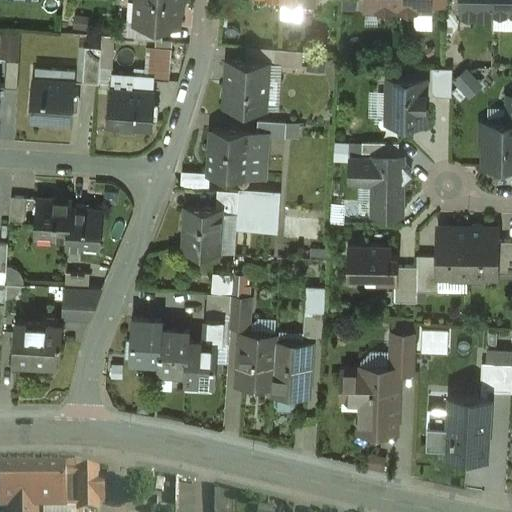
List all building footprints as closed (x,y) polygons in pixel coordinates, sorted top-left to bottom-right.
[(178,1),(165,0),(135,0),(134,24),(163,26),(178,27),(180,12),(178,12),(178,1)] [(365,0),(365,6),(377,6),(377,10),(393,10),(393,6),(397,6),(396,0),(365,0)] [(396,0),(397,6),(400,6),(400,10),(416,10),(416,6),(429,7),(428,0),(396,0)] [(461,0),(461,10),(475,10),(475,14),(493,14),(493,10),(493,0),(461,0)] [(511,0),(493,0),(493,10),(511,10),(511,0)] [(163,26),(135,24),(134,38),(162,40),(163,26)] [(20,52),(23,30),(5,28),(2,49),(20,52)] [(101,48),(85,47),(82,83),(99,84),(101,48)] [(171,48),(156,47),(153,79),(169,80),(171,48)] [(303,50),(274,48),(273,64),(301,66),(303,50)] [(267,61),(228,58),(225,105),(265,108),(267,61)] [(19,60),(5,59),(4,87),(17,88),(19,60)] [(452,67),(432,66),(431,90),(436,95),(451,95),(452,67)] [(468,95),(484,83),(472,66),(455,78),(468,95)] [(74,81),(32,78),(29,119),(71,122),(74,81)] [(425,78),(387,78),(386,121),(424,122),(425,78)] [(154,92),(110,88),(107,124),(151,127),(154,92)] [(286,121),(257,119),(256,135),(285,137),(286,121)] [(511,122),(508,123),(481,122),(481,142),(485,142),(484,164),(511,164),(511,122)] [(249,130),(212,128),(209,172),(246,174),(249,130)] [(398,142),(362,141),(362,151),(374,151),(374,155),(398,155),(398,142)] [(374,155),(374,158),(351,157),(350,179),(361,180),(361,182),(363,183),(364,184),(366,185),(368,184),(370,183),(371,182),(371,180),(373,180),(373,211),(401,212),(402,182),(411,173),(403,164),(402,164),(402,156),(398,155),(374,155)] [(239,190),(217,189),(216,202),(225,202),(228,216),(237,214),(239,190)] [(71,199),(36,197),(34,235),(67,237),(66,245),(67,245),(70,207),(71,207),(71,199)] [(215,206),(186,205),(183,249),(219,251),(221,218),(228,216),(225,202),(216,202),(215,206)] [(71,207),(70,207),(67,245),(100,247),(102,209),(71,207)] [(277,210),(239,207),(238,224),(275,228),(277,210)] [(467,227),(440,227),(437,230),(437,255),(437,275),(438,275),(467,275),(467,227)] [(497,227),(467,227),(467,275),(497,276),(497,272),(497,239),(497,227)] [(511,239),(497,239),(497,272),(511,271),(511,239)] [(391,244),(347,243),(347,278),(365,278),(365,284),(376,284),(376,285),(395,285),(397,285),(398,265),(398,253),(391,253),(391,244)] [(437,255),(417,254),(417,266),(416,290),(438,291),(438,275),(437,275),(437,255)] [(417,266),(398,265),(397,285),(395,285),(395,301),(416,301),(416,290),(417,266)] [(252,290),(252,272),(216,271),(216,289),(252,290)] [(89,273),(66,272),(65,285),(88,286),(89,273)] [(88,286),(65,285),(64,315),(89,316),(101,287),(88,286)] [(231,294),(207,292),(206,304),(231,306),(231,294)] [(250,295),(231,294),(231,306),(230,317),(229,325),(248,327),(250,295)] [(231,306),(206,304),(206,316),(230,317),(231,306)] [(324,309),(304,308),(303,335),(322,336),(324,309)] [(161,319),(132,318),(130,358),(158,359),(157,368),(158,369),(161,319)] [(188,330),(161,328),(162,319),(161,319),(158,369),(185,370),(184,379),(185,379),(188,330)] [(62,323),(15,320),(13,360),(57,362),(58,342),(61,342),(62,323)] [(424,327),(424,350),(452,350),(452,327),(424,327)] [(216,341),(188,339),(189,330),(188,330),(185,379),(214,381),(216,341)] [(276,334),(241,331),(238,377),(243,383),(272,384),(275,340),(276,340),(276,334)] [(414,339),(390,338),(389,367),(397,367),(397,370),(413,370),(414,339)] [(276,340),(275,340),(272,384),(272,391),(274,391),(273,404),(274,404),(277,408),(290,409),(294,405),(295,392),(307,393),(310,342),(276,340)] [(511,388),(511,363),(488,362),(487,390),(511,391),(511,388)] [(389,367),(359,366),(359,370),(341,369),(341,399),(359,399),(358,418),(395,419),(397,370),(397,367),(389,367)] [(488,396),(450,394),(449,408),(438,407),(437,423),(426,422),(425,444),(447,446),(447,452),(485,454),(488,396)] [(42,474),(19,474),(19,475),(0,475),(0,511),(66,511),(66,477),(66,475),(42,475),(42,474)] [(97,486),(97,474),(78,474),(78,477),(66,477),(66,511),(97,511),(98,505),(104,505),(103,486),(97,486)] [(164,480),(156,479),(154,491),(162,493),(164,480)]
